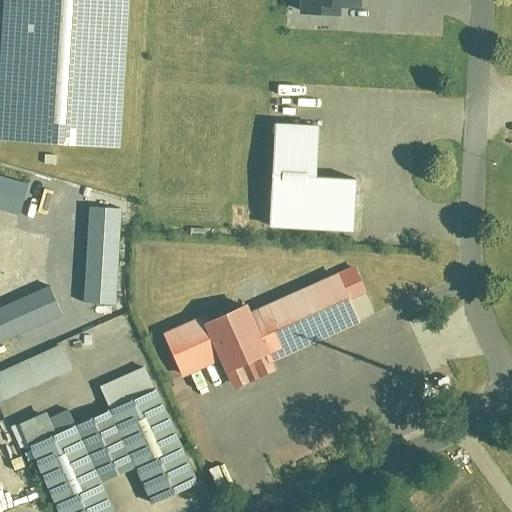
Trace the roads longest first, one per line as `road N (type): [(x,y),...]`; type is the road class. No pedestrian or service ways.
road 1 (unclassified): [(483,0),(472,293),(511,388)]
road 2 (residential): [(285,511),(511,403)]
